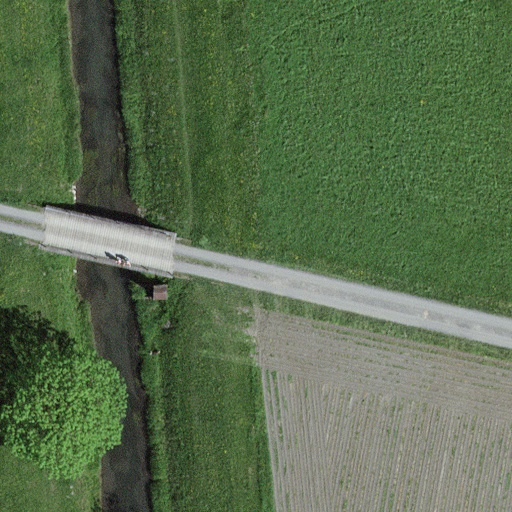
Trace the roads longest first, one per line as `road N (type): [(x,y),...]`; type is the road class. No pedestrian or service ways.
road 1 (track): [(511,330),(209,257)]
road 2 (track): [(209,257),(0,210)]
